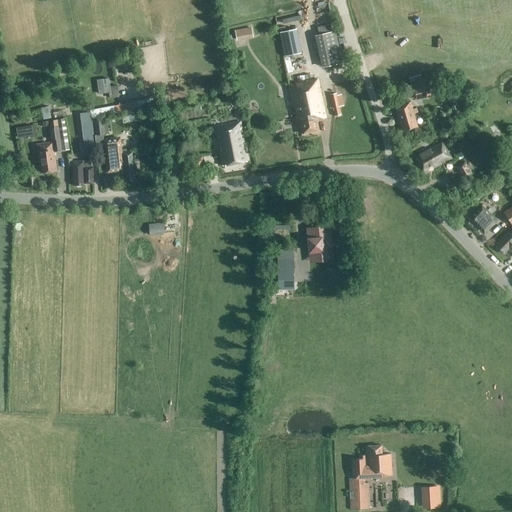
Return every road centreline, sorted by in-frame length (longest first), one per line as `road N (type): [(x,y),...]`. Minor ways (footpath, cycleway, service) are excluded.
road 1 (tertiary): [(388,176),(321,173),(109,201),(0,197)]
road 2 (unclassified): [(344,15),(385,135),(388,176)]
road 3 (tertiary): [(511,289),(437,211),(388,176)]
